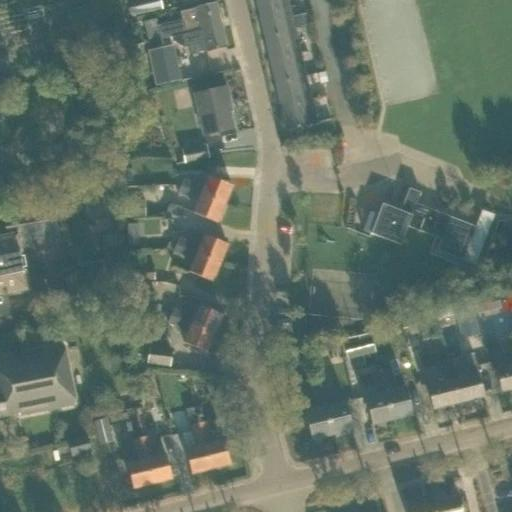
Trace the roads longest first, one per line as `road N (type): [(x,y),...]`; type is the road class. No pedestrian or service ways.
road 1 (residential): [(280,483),(262,396),(273,139),(240,0)]
road 2 (residential): [(280,483),(511,426)]
